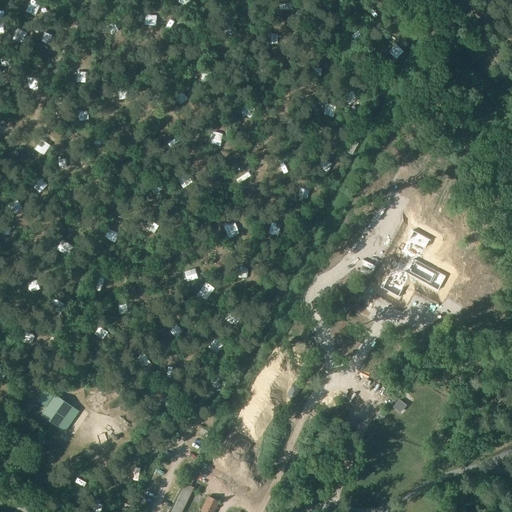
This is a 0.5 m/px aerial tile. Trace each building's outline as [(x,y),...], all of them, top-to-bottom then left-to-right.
[(347,152),(353,154),(358,143),(353,140),(347,152)] [(429,246),(411,236),(404,250),(401,248),(393,264),(395,265),(388,279),(406,289),(413,275),(434,286),(442,271),(421,260),(429,246)] [(46,390),(38,401),(47,407),(54,397),(55,396),(46,390)] [(56,397),(42,416),(58,427),(72,408),(56,397)] [(190,476),(172,511),(184,511),(196,488),(193,487),(196,479),(190,476)] [(208,496),(199,511),(214,511),(220,502),(208,496)]
